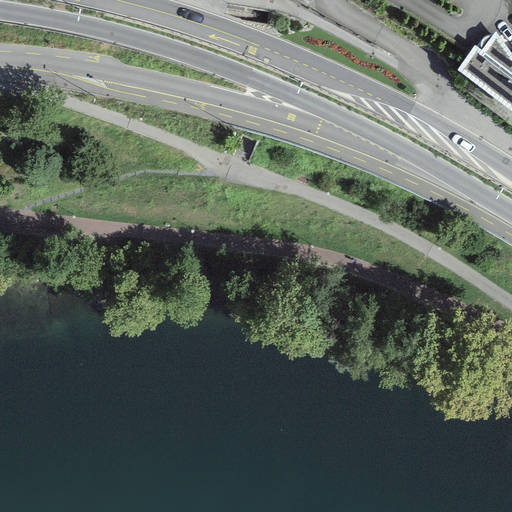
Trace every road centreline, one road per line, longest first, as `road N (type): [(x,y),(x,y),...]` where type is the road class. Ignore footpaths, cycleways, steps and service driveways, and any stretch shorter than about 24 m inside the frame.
road 1 (primary): [(0,10),(94,26),(247,76),(423,166)]
road 2 (residential): [(0,60),(102,70),(207,94),(423,166)]
road 3 (primary): [(435,122),(259,45),(117,0)]
road 4 (residential): [(435,122),(443,95),(424,60),(331,0)]
